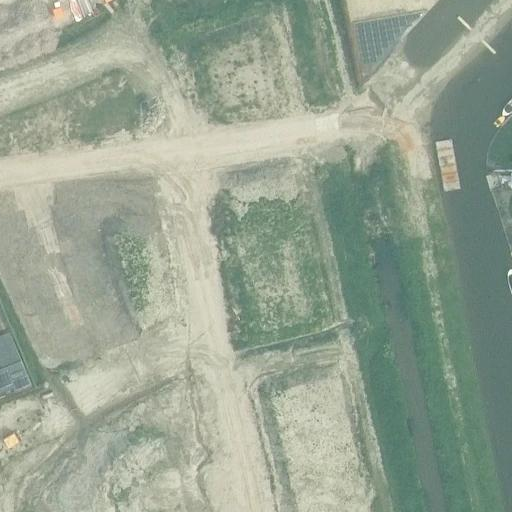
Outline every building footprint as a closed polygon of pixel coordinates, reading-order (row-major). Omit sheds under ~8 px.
[(229,41),(219,44),(224,70),(266,62),(264,52),(267,51),(264,35),(252,37),(250,25),(227,30),(229,41)] [(244,95),(234,97),(239,123),(281,115),(275,89),(267,90),(265,78),(241,83),(244,95)] [(99,110),(78,118),(83,129),(91,126),(100,149),(140,134),(131,111),(104,122),(99,110)] [(26,128),(3,137),(4,139),(18,179),(42,171),(45,180),(57,176),(49,155),(37,159),(26,128)] [(255,148),(245,150),(250,177),(292,169),(287,142),(279,144),(276,132),(253,137),(255,148)] [(109,172),(100,176),(104,187),(125,179),(121,168),(151,157),(143,133),(140,134),(100,149),(109,172)] [(0,186),(18,179),(4,139),(0,140),(0,186)] [(267,202),(257,203),(262,230),(304,222),(298,195),(290,197),(288,185),(265,190),(267,202)] [(125,243),(104,251),(108,262),(117,259),(126,282),(166,267),(157,244),(129,254),(125,243)] [(134,305),(125,308),(130,320),(151,312),(147,301),(177,290),(168,266),(166,267),(126,282),(134,305)] [(11,335),(0,339),(0,358),(4,367),(21,360),(11,335)] [(4,367),(0,368),(0,390),(14,384),(16,390),(31,384),(21,360),(4,367)]
